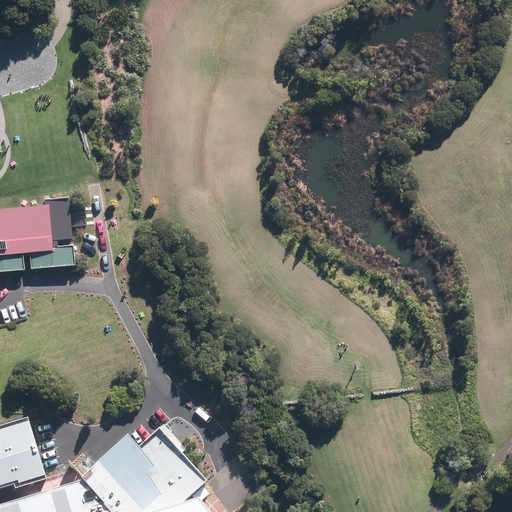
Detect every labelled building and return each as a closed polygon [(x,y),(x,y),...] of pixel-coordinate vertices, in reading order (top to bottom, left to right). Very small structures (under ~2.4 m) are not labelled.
[(50,202),(0,206),(0,268),(28,266),(27,249),(34,249),(36,266),(80,262),(78,241),(57,243),(57,236),(77,234),(74,195),(49,197),(50,202)] [(54,305),(42,307),(45,328),(57,326),(54,305)] [(7,326),(0,328),(0,338),(10,335),(7,326)] [(73,417),(59,420),(63,438),(77,435),(73,417)] [(0,433),(0,489),(26,481),(28,488),(58,478),(39,420),(0,433)] [(176,511),(177,511),(211,482),(161,429),(95,481),(0,509),(0,511),(176,511)]
